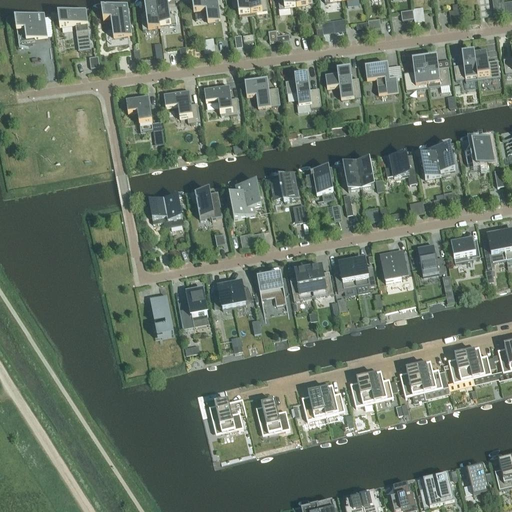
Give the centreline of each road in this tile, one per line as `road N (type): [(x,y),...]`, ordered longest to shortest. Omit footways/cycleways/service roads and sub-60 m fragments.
road 1 (residential): [(511,213),(142,280),(106,84)]
road 2 (residential): [(106,84),(511,27)]
road 3 (residential): [(511,334),(229,401)]
road 4 (track): [(90,511),(0,370)]
